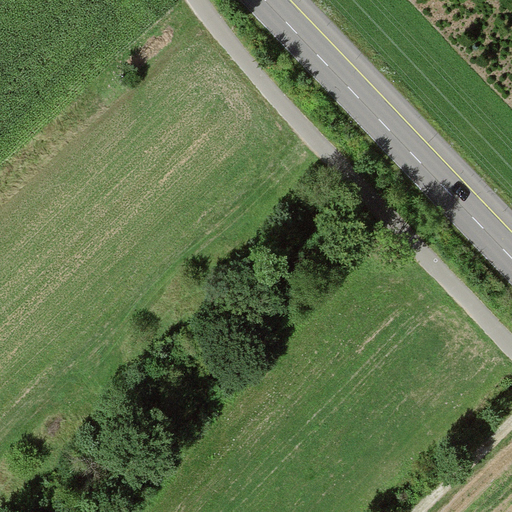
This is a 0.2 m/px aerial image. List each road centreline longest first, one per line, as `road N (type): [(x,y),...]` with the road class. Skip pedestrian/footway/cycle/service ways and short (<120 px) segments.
road 1 (primary): [(511,243),(281,0)]
road 2 (track): [(413,511),(511,419)]
